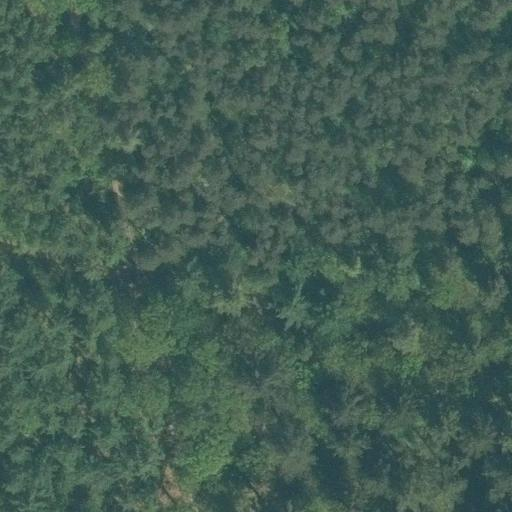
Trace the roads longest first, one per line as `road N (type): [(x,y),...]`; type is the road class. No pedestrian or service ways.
road 1 (track): [(141,267),(511,350)]
road 2 (track): [(75,0),(141,267)]
road 3 (track): [(141,267),(198,511)]
road 4 (track): [(141,267),(0,236)]
